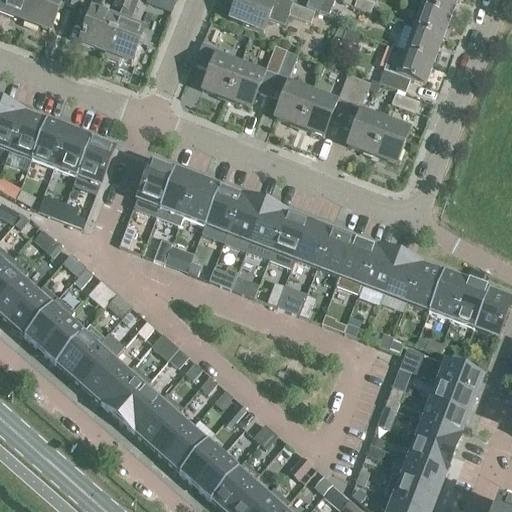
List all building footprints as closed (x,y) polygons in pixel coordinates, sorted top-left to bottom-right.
[(3,0),(0,9),(0,15),(24,24),(32,0),(3,0)] [(62,2),(57,0),(32,0),(24,24),(50,34),(62,2)] [(66,0),(64,7),(76,11),(79,0),(66,0)] [(104,55),(105,55),(103,60),(118,66),(119,61),(130,65),(143,32),(128,26),(137,0),(125,0),(122,11),(121,11),(117,22),(107,50),(106,50),(104,55)] [(122,11),(125,0),(116,0),(113,8),(121,11),(122,11)] [(147,0),(147,1),(146,5),(155,9),(158,0),(147,0)] [(262,36),(267,22),(284,29),(292,5),(279,0),(268,0),(265,8),(245,0),(236,0),(228,22),(262,36)] [(322,0),(317,13),(328,18),(335,0),(322,0)] [(424,0),(420,12),(450,23),(458,0),(424,0)] [(373,7),(358,1),(354,12),(369,17),(373,7)] [(313,16),(291,8),(287,20),(309,28),(313,16)] [(420,12),(412,34),(442,45),(444,37),(449,39),(454,25),(450,23),(420,12)] [(117,22),(92,13),(80,45),(104,55),(106,50),(107,50),(117,22)] [(360,41),(344,34),(340,43),(357,49),(360,41)] [(403,57),(433,69),(442,45),(412,34),(403,57)] [(264,76),(276,80),(285,56),(273,52),(264,76)] [(433,69),(403,57),(390,52),(383,73),(378,87),(404,96),(408,85),(425,91),(433,69)] [(285,56),(276,80),(286,84),(295,60),(285,56)] [(200,94),(224,103),(237,69),(213,60),(200,94)] [(237,69),(224,103),(249,112),(261,79),(237,69)] [(336,103),(348,108),(357,85),(345,81),(336,103)] [(357,85),(348,108),(359,112),(368,89),(357,85)] [(273,122),(297,131),(310,97),(286,88),(273,122)] [(334,106),(310,97),(297,131),(321,140),(334,106)] [(389,108),(414,117),(417,107),(392,98),(389,108)] [(23,117),(0,108),(0,151),(8,155),(23,117)] [(370,158),(379,134),(382,125),(359,116),(346,149),(370,158)] [(30,163),(45,125),(44,126),(24,117),(23,117),(8,155),(30,163)] [(68,134),(45,125),(30,163),(53,172),(68,134)] [(382,125),(379,134),(370,158),(395,167),(407,134),(382,125)] [(90,142),(68,134),(53,172),(75,181),(90,142)] [(91,143),(90,142),(75,181),(76,181),(99,189),(113,152),(91,143)] [(173,174),(173,175),(150,166),(132,212),(155,221),(155,222),(173,174)] [(155,222),(178,230),(196,183),(173,174),(155,222)] [(218,191),(196,183),(178,230),(179,231),(182,222),(203,230),(218,191)] [(18,193),(9,189),(6,196),(15,200),(18,193)] [(222,247),(223,247),(241,200),(240,200),(219,192),(218,191),(203,230),(204,230),(205,230),(225,238),(222,247)] [(21,194),(16,202),(30,210),(35,201),(21,194)] [(223,247),(245,256),(263,209),(241,200),(223,247)] [(51,204),(46,218),(59,223),(63,213),(65,209),(51,204)] [(0,218),(5,222),(10,213),(0,207),(0,218)] [(245,256),(267,264),(285,217),(263,209),(245,256)] [(59,224),(82,233),(87,222),(63,213),(59,223),(59,224)] [(308,226),(286,218),(285,217),(267,264),(290,273),(308,226)] [(28,223),(22,218),(14,227),(20,233),(28,223)] [(294,264),(316,272),(330,235),(308,226),(290,273),(291,273),(294,264)] [(146,253),(150,236),(136,233),(133,250),(146,253)] [(46,253),(53,245),(42,235),(34,243),(46,253)] [(330,235),(316,272),(337,281),(334,290),(335,290),(352,243),(330,235)] [(122,240),(118,250),(129,254),(132,244),(122,240)] [(161,242),(152,263),(163,267),(172,246),(161,242)] [(335,290),(357,298),(375,251),(374,251),(374,252),(363,248),(364,245),(356,242),(355,244),(352,243),(335,290)] [(46,255),(52,260),(59,252),(54,247),(46,255)] [(170,251),(164,266),(177,271),(183,256),(170,251)] [(362,290),(383,298),(397,260),(375,251),(357,298),(358,299),(362,290)] [(0,275),(11,263),(0,252),(0,275)] [(397,260),(383,298),(405,307),(420,269),(397,260)] [(0,306),(20,283),(21,284),(27,277),(11,263),(0,275),(0,306)] [(191,266),(187,275),(196,279),(200,270),(191,266)] [(427,315),(428,316),(442,277),(441,277),(421,269),(420,269),(405,307),(427,315)] [(213,271),(208,284),(219,289),(224,276),(213,271)] [(91,279),(84,273),(73,286),(80,292),(91,279)] [(442,277),(428,316),(450,324),(465,286),(442,277)] [(236,280),(231,293),(253,302),(258,288),(236,280)] [(0,306),(0,319),(9,327),(35,297),(21,284),(20,283),(0,306)] [(89,297),(96,303),(107,291),(100,285),(89,297)] [(450,324),(472,333),(487,294),(465,286),(450,324)] [(488,295),(487,294),(472,333),(473,333),(474,333),(496,341),(510,304),(488,295)] [(9,327),(23,340),(24,341),(51,310),(50,309),(35,297),(9,327)] [(270,297),(266,307),(276,310),(279,301),(270,297)] [(107,309),(113,314),(121,305),(115,300),(107,309)] [(280,301),(276,310),(298,319),(301,309),(280,301)] [(56,302),(50,309),(51,310),(24,341),(39,354),(66,323),(67,324),(73,317),(56,302)] [(302,309),(298,319),(308,323),(311,313),(302,309)] [(122,322),(121,323),(126,327),(132,321),(127,316),(122,322)] [(324,318),(321,328),(343,336),(346,327),(324,318)] [(39,354),(55,368),(82,337),(67,324),(66,323),(39,354)] [(154,331),(147,325),(137,335),(145,342),(154,331)] [(347,327),(343,336),(354,341),(358,331),(347,327)] [(426,335),(420,350),(432,354),(438,339),(426,335)] [(55,368),(70,381),(97,351),(82,337),(55,368)] [(151,350),(159,358),(170,346),(161,338),(151,350)] [(390,341),(383,338),(379,349),(386,352),(390,341)] [(392,344),(389,352),(398,355),(401,347),(392,344)] [(70,381),(85,394),(112,364),(97,351),(70,381)] [(410,377),(415,379),(423,359),(406,352),(398,373),(410,377)] [(171,360),(179,368),(186,360),(178,353),(171,360)] [(463,357),(454,353),(450,363),(460,366),(463,357)] [(487,365),(480,362),(475,373),(483,376),(487,365)] [(112,364),(85,394),(100,407),(100,408),(101,408),(127,378),(126,377),(112,364)] [(192,385),(202,374),(194,367),(184,378),(192,385)] [(436,386),(474,400),(481,381),(444,367),(436,386)] [(133,370),(126,377),(127,378),(101,408),(117,422),(143,392),(144,392),(150,385),(133,370)] [(398,373),(391,391),(402,396),(410,377),(398,373)] [(209,380),(199,392),(207,398),(217,387),(209,380)] [(429,405),(466,420),(474,400),(436,386),(429,405)] [(391,391),(384,410),(395,415),(402,396),(391,391)] [(117,422),(133,437),(160,406),(159,405),(144,392),(143,392),(117,422)] [(224,395),(214,406),(221,413),(232,401),(224,395)] [(165,398),(159,405),(160,406),(133,437),(134,437),(149,450),(175,420),(176,420),(182,413),(165,398)] [(466,420),(429,405),(421,424),(459,439),(460,439),(459,439),(466,420)] [(223,426),(229,432),(246,413),(240,407),(223,426)] [(384,411),(376,429),(388,434),(395,415),(384,411)] [(149,450),(164,463),(190,433),(176,420),(175,420),(149,450)] [(459,439),(421,424),(414,444),(452,458),(459,439)] [(252,442),(259,447),(271,434),(264,428),(252,442)] [(176,475),(179,477),(206,446),(205,445),(205,446),(190,433),(164,463),(177,474),(176,475)] [(271,434),(259,447),(266,453),(277,440),(271,434)] [(370,448),(381,453),(384,445),(373,441),(370,448)] [(452,458),(414,444),(407,463),(445,478),(452,458)] [(221,460),(206,446),(179,477),(194,491),(221,460)] [(282,452),(289,459),(292,455),(285,449),(282,452)] [(366,458),(378,463),(381,454),(369,450),(366,458)] [(194,491),(209,504),(237,473),(221,460),(194,491)] [(299,476),(306,467),(301,463),(294,471),(299,476)] [(399,482),(437,497),(444,478),(445,478),(407,463),(399,482)] [(210,504),(219,511),(229,511),(252,487),(237,474),(237,473),(209,504),(210,504)] [(363,490),(368,477),(360,473),(355,486),(363,490)] [(430,511),(437,497),(399,482),(392,502),(418,511),(430,511)] [(322,498),(330,489),(323,483),(315,492),(322,498)] [(252,487),(229,511),(256,511),(267,500),(266,499),(252,487)] [(272,492),(266,499),(267,500),(256,511),(285,511),(289,507),(272,492)] [(331,505),(338,497),(332,492),(325,500),(331,505)] [(354,502),(361,509),(368,502),(360,495),(354,502)] [(418,511),(392,502),(387,511),(418,511)]
